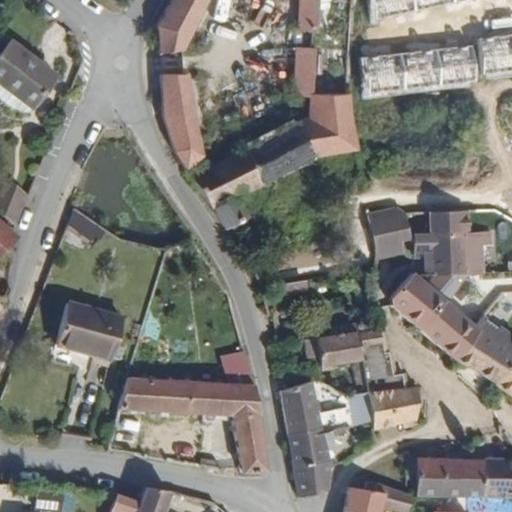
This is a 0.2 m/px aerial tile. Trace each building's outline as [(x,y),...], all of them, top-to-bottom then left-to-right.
[(180,0),(169,23),(172,59),(194,41),(212,0),(309,0),(310,22),(328,23),(328,0),(180,0)] [(421,0),(380,0),(384,16),(423,7),(421,0)] [(511,31),(486,35),(491,70),(511,66),(511,31)] [(43,107),(66,70),(19,37),(0,65),(0,87),(27,108),(43,107)] [(371,152),(360,111),(361,82),(328,80),(330,38),(308,37),(305,86),(316,87),(315,111),(213,175),(253,240),(259,235),(263,242),(272,236),(267,228),(278,222),(261,195),(324,151),(371,152)] [(480,42),(444,46),(449,81),(484,76),(480,42)] [(444,46),(409,51),(413,85),(449,81),(444,46)] [(409,51),(373,55),(377,90),(413,85),(409,51)] [(224,148),(207,69),(173,77),(177,117),(211,172),(224,148)] [(0,199),(16,214),(29,184),(10,167),(0,190),(0,199)] [(389,252),(417,248),(415,236),(425,234),(421,210),(411,204),(382,210),(389,252)] [(0,259),(19,229),(21,224),(0,206),(0,259)] [(507,264),(505,240),(511,239),(511,225),(492,227),(490,206),(453,211),(454,230),(438,231),(439,251),(449,251),(450,268),(507,264)] [(103,234),(77,212),(66,238),(97,250),(103,234)] [(443,321),(467,290),(440,268),(431,263),(410,294),(411,295),(443,321)] [(301,280),(276,283),(278,296),(303,294),(301,280)] [(0,311),(13,290),(0,281),(0,311)] [(477,349),(498,320),(490,315),(493,312),(467,290),(443,321),(477,349)] [(119,372),(137,323),(80,299),(64,341),(104,355),(100,364),(119,372)] [(511,376),(511,309),(502,301),(493,312),(490,315),(498,320),(477,349),(511,377),(511,376)] [(412,358),(411,346),(405,346),(404,331),(378,333),(380,361),(412,358)] [(380,361),(378,333),(329,337),(330,355),(344,354),(344,365),(371,362),(380,361)] [(281,469),(264,348),(239,346),(241,373),(237,373),(234,409),(248,410),(257,472),(281,469)] [(412,372),(412,358),(380,361),(382,375),(412,372)] [(382,375),(380,361),(371,362),(373,376),(382,375)] [(234,409),(237,373),(213,370),(144,365),(132,401),(234,409)] [(427,418),(435,385),(432,384),(424,386),(423,371),(412,372),(382,375),(383,393),(385,417),(414,414),(423,412),(424,418),(427,418)] [(350,420),(348,405),(333,404),(329,375),(295,378),(300,423),(342,420),(350,420)] [(383,393),(382,375),(373,376),(376,394),(383,393)] [(385,417),(383,393),(376,394),(370,395),(371,418),(385,417)] [(344,440),(342,420),(300,423),(306,478),(335,478),(340,458),(338,442),(344,440)] [(511,453),(424,452),(423,468),(436,488),(511,488),(511,453)] [(70,492),(64,474),(42,481),(47,500),(70,492)] [(145,511),(156,479),(137,476),(124,511),(145,511)] [(424,511),(429,498),(405,486),(382,477),(379,483),(366,479),(362,499),(397,511),(398,507),(423,511),(424,511)] [(192,511),(192,510),(175,503),(182,483),(156,479),(145,511),(192,511)] [(396,511),(397,511),(362,499),(358,511),(396,511)] [(482,511),(482,505),(448,503),(448,511),(482,511)]
